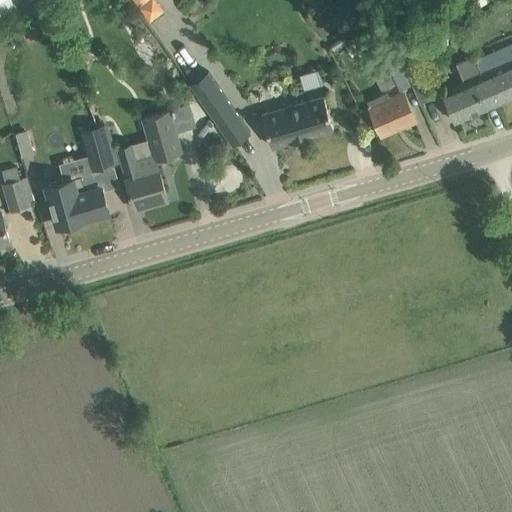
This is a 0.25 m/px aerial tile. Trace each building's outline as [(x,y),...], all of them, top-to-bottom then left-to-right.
[(0,0),(0,23),(22,7),(23,8),(31,0),(0,0)] [(511,43),(476,60),(483,74),(496,103),(511,96),(511,43)] [(483,74),(476,60),(474,55),(455,63),(464,83),(442,93),(454,121),(496,103),(483,74)] [(388,65),(372,73),(380,91),(396,83),(388,65)] [(209,71),(191,83),(232,143),(251,130),(209,71)] [(412,80),(421,101),(432,97),(422,75),(412,80)] [(381,133),(414,119),(404,94),(391,99),(387,91),(366,99),(370,108),(381,133)] [(261,112),(266,127),(271,146),(333,128),(323,94),(261,112)] [(143,117),(155,158),(180,151),(169,110),(143,117)] [(27,142),(46,138),(43,121),(24,124),(27,142)] [(102,124),(83,130),(94,168),(113,162),(102,124)] [(133,152),(120,156),(124,169),(126,175),(126,176),(125,177),(128,185),(133,204),(166,194),(161,175),(158,167),(139,173),(133,152)] [(6,182),(2,183),(9,210),(29,205),(19,170),(4,174),(6,182)] [(80,174),(45,184),(57,226),(92,216),(91,213),(108,208),(101,185),(100,185),(99,181),(83,186),(80,174)] [(0,242),(9,239),(2,212),(0,212),(0,242)]
